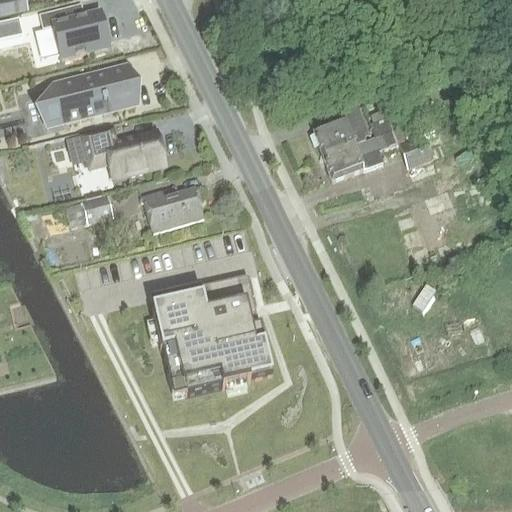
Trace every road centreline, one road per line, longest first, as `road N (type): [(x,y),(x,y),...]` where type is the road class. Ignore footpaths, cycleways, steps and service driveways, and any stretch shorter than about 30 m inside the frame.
road 1 (secondary): [(386,445),(167,0)]
road 2 (residential): [(234,511),(386,445)]
